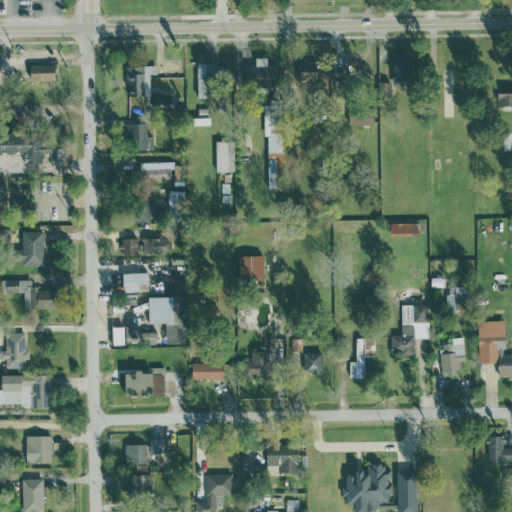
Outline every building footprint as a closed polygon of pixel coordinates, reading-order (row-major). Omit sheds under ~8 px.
[(393,57),(393,80),(411,80),(411,56),(393,57)] [(196,96),(206,97),(207,73),(212,73),(212,62),(197,61),(196,96)] [(300,79),(317,78),(316,61),(299,61),(300,79)] [(54,79),(53,63),(29,63),(30,80),(54,79)] [(125,65),(125,84),(128,84),(129,107),(143,106),(143,95),(150,95),(149,73),(156,73),(156,64),(125,65)] [(390,81),(378,81),(377,96),(390,97),(390,81)] [(497,105),(511,103),(511,85),(496,86),(497,105)] [(267,187),(277,187),(277,167),(282,167),(281,105),(265,106),(267,187)] [(373,123),(373,106),(348,106),(348,123),(373,123)] [(152,135),(146,135),(146,122),(123,122),(123,138),(130,138),(130,148),(152,148),(152,135)] [(0,152),(22,152),(26,162),(46,162),(46,144),(43,144),(38,130),(0,131),(0,152)] [(233,140),(215,140),(215,171),(234,171),(233,140)] [(139,161),(140,169),(131,169),(131,178),(172,177),(172,184),(183,183),(182,164),(174,164),(174,160),(139,161)] [(149,199),(132,198),(131,221),(148,221),(149,199)] [(418,221),(389,222),(390,233),(418,233),(418,221)] [(43,264),(43,230),(20,230),(20,264),(43,264)] [(137,237),(120,237),(121,253),(137,253),(137,237)] [(142,252),(168,252),(168,238),(143,237),(142,252)] [(263,278),(263,254),(237,255),(238,279),(263,278)] [(147,289),(147,271),(122,272),(123,290),(147,289)] [(30,278),(5,279),(6,292),(23,291),(24,308),(56,307),(56,287),(31,288),(30,278)] [(165,342),(183,342),(182,295),(147,296),(148,322),(164,321),(165,342)] [(391,348),(400,348),(400,355),(414,355),(414,337),(428,337),(428,303),(401,304),(401,334),(390,334),(391,348)] [(478,361),(498,361),(498,376),(511,375),(511,352),(505,353),(504,319),(477,320),(478,361)] [(123,326),(112,326),(113,344),(123,343),(123,326)] [(23,367),(23,359),(29,359),(29,348),(25,348),(26,332),(5,331),(5,349),(0,349),(0,358),(5,358),(5,367),(23,367)] [(438,346),(442,375),(458,373),(457,361),(466,359),(462,335),(446,337),(447,345),(438,346)] [(355,361),(349,360),(349,377),(363,377),(364,337),(355,337),(355,361)] [(250,349),(250,360),(239,360),(240,376),(268,376),(268,349),(250,349)] [(321,351),(303,352),(304,372),(321,372),(321,351)] [(191,379),(223,378),(223,361),(191,362),(191,379)] [(125,394),(164,393),(163,371),(124,372),(125,394)] [(51,373),(1,374),(1,388),(0,388),(0,403),(29,403),(29,408),(52,408),(51,373)] [(51,461),(51,434),(25,434),(26,461),(51,461)] [(511,446),(503,446),(503,435),(487,435),(487,461),(511,460),(511,446)] [(150,453),(163,452),(163,437),(149,438),(150,453)] [(266,473),(297,472),(296,442),(265,443),(266,473)] [(146,443),(125,443),(125,463),(146,462),(146,443)] [(391,468),(375,462),(368,463),(366,471),(361,470),(347,471),(345,478),(345,486),(341,486),(341,495),(345,496),(345,504),(353,503),(353,511),(374,511),(378,500),(387,499),(392,483),(387,482),(391,470),(391,468)] [(396,511),(416,511),(416,470),(396,470),(396,511)] [(230,472),(205,473),(205,501),(194,501),(194,511),(214,511),(214,494),(231,494),(230,472)] [(131,489),(150,490),(150,473),(131,473),(131,489)] [(21,478),(22,511),(43,511),(42,477),(21,478)]
